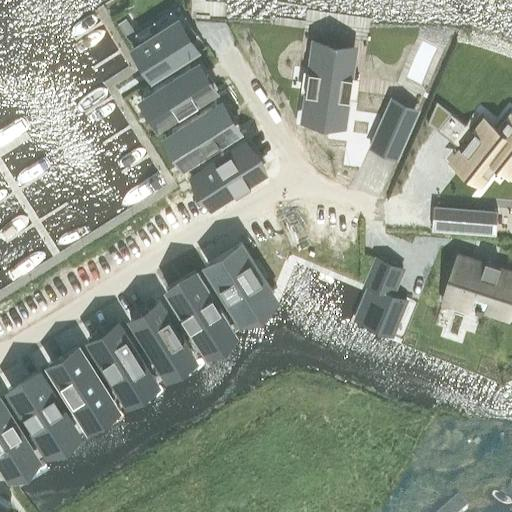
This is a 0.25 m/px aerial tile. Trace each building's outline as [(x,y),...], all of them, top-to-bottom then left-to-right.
[(126,17),(118,22),(127,36),(135,31),(126,17)] [(139,42),(133,46),(152,76),(199,46),(194,39),(177,17),(139,42)] [(135,31),(127,36),(133,46),(139,42),(134,33),(135,32),(135,31)] [(304,93),(301,114),(346,121),(349,99),(352,79),(355,54),(311,48),(307,72),(304,93)] [(190,65),(148,91),(165,118),(207,92),(190,65)] [(437,129),(453,109),(435,95),(427,121),(437,129)] [(214,103),(172,129),(190,158),(233,131),(214,103)] [(388,107),(371,146),(399,158),(415,119),(388,107)] [(482,120),(455,153),(483,176),(496,160),(510,171),(511,168),(511,117),(508,115),(496,131),(482,120)] [(230,181),(231,184),(246,175),(244,172),(259,163),(241,133),(193,163),(212,193),(230,181)] [(433,203),(431,229),(495,234),(497,208),(433,203)] [(242,246),(208,268),(239,316),(273,295),(242,246)] [(459,254),(445,295),(471,304),(474,305),(473,307),(479,309),(480,307),(502,314),(511,284),(511,271),(498,267),(499,264),(484,259),(483,262),(459,254)] [(370,285),(355,320),(391,335),(406,299),(392,293),(403,267),(376,256),(365,283),(370,285)] [(199,274),(169,292),(199,340),(229,321),(199,274)] [(159,299),(130,317),(159,364),(161,362),(162,363),(187,347),(186,346),(188,345),(159,299)] [(120,324),(90,342),(120,390),(150,371),(120,324)] [(80,348),(51,367),(81,414),(110,396),(80,348)] [(41,373),(12,392),(42,439),(71,421),(41,373)] [(2,398),(0,399),(0,458),(3,463),(32,445),(2,398)] [(511,466),(496,492),(511,502),(511,466)] [(471,511),(454,492),(430,511),(471,511)]
